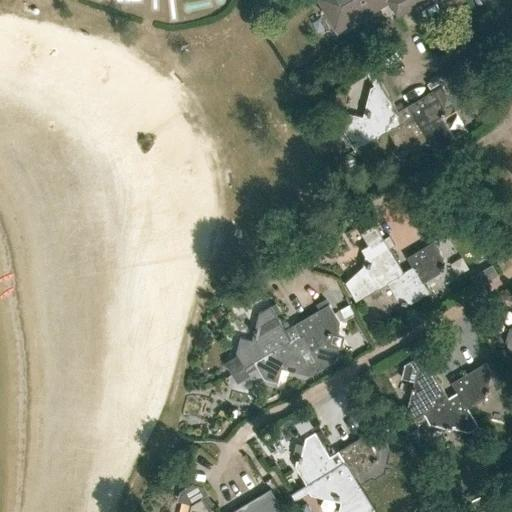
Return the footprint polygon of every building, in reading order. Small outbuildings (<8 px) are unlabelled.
[(323,0),(345,36),(396,4),(405,19),(436,0),(323,0)] [(355,151),(388,132),(387,131),(404,122),(372,67),(366,71),(372,80),(377,77),(382,85),(374,89),(369,110),(368,110),(367,115),(368,115),(366,122),(352,118),(349,131),(358,148),(355,150),(355,151)] [(443,108),(447,95),(442,87),(442,86),(441,86),(437,79),(428,84),(432,91),(407,105),(413,117),(422,132),(423,131),(440,122),(441,118),(443,118),(444,113),(442,113),(443,108)] [(404,122),(387,131),(388,132),(398,149),(402,150),(401,152),(406,154),(407,152),(411,153),(428,143),(433,151),(434,151),(423,133),(422,133),(422,132),(413,117),(404,122)] [(375,226),(364,233),(369,240),(380,233),(375,226)] [(358,301),(387,283),(404,273),(403,272),(389,248),(394,245),(388,235),(364,250),(368,256),(365,266),(347,282),(358,301)] [(422,283),(423,282),(440,272),(443,259),(433,242),(441,238),(440,236),(406,257),(412,267),(422,283)] [(422,283),(412,267),(403,272),(404,273),(387,283),(397,300),(402,301),(402,304),(407,305),(407,302),(411,303),(428,293),(436,305),(437,305),(423,282),(422,283)] [(299,334),(319,370),(335,360),(339,347),(328,344),(332,331),(337,333),(340,322),(326,299),(316,304),(319,309),(293,324),(299,334)] [(236,353),(246,369),(292,342),(290,339),(276,315),(281,312),(276,303),(259,313),(251,340),(240,337),(236,353)] [(319,370),(299,334),(290,339),(292,342),(246,369),(247,373),(257,367),(264,379),(278,382),(282,368),(310,375),(319,370)] [(466,409),(468,408),(485,398),(486,395),(487,395),(489,389),(487,388),(492,372),(486,362),(451,382),(457,393),(466,409)] [(423,413),(449,398),(429,364),(416,371),(412,388),(411,388),(409,393),(411,393),(407,407),(414,418),(403,424),(403,425),(414,419),(423,413)] [(478,426),(468,408),(466,409),(457,393),(449,398),(423,413),(430,425),(452,431),(453,428),(469,432),(478,426)] [(319,476),(336,466),(322,442),(327,439),(322,430),(317,433),(307,438),(302,455),(300,455),(299,460),(301,460),(300,464),(309,481),(301,486),(302,487),(311,482),(320,477),(319,476)] [(354,478),(355,477),(372,468),(373,464),(375,464),(377,459),(375,458),(376,454),(366,437),(375,433),(374,432),(339,451),(345,461),(345,462),(354,478)] [(319,476),(320,477),(311,482),(316,491),(333,495),(333,496),(338,498),(338,497),(345,499),(341,511),(345,511),(356,511),(370,504),(355,477),(354,478),(345,462),(345,461),(336,466),(319,476)] [(277,511),(279,502),(271,489),(231,511),(277,511)] [(209,511),(204,502),(202,498),(191,504),(188,511),(209,511)] [(306,502),(295,509),(296,511),(299,511),(308,507),(306,502)]
